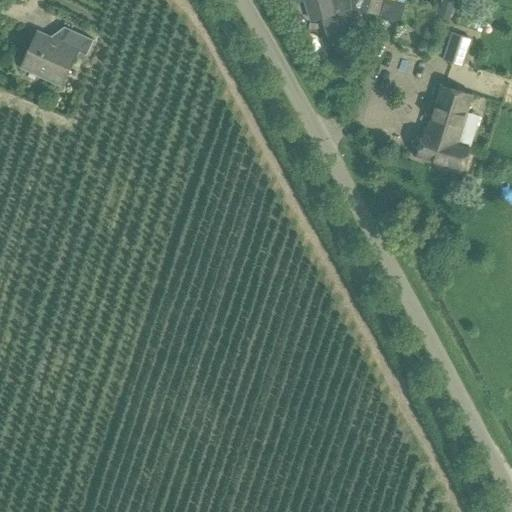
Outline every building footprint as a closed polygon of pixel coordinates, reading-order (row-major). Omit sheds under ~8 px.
[(304,0),(311,21),(321,18),(328,43),(351,36),(343,11),(351,9),(351,0),(304,0)] [(351,0),(351,9),(367,13),(370,0),(351,0)] [(406,1),(397,0),(386,0),(385,14),(404,16),(406,1)] [(22,67),(62,85),(77,51),(86,56),(93,40),(64,27),(59,42),(37,32),(22,67)] [(444,57),(464,63),(473,36),(453,29),(444,57)] [(442,85),(426,135),(424,134),(417,155),(463,169),(469,148),(456,144),(472,95),(442,85)] [(483,113),(488,98),(476,94),(471,109),(483,113)]
